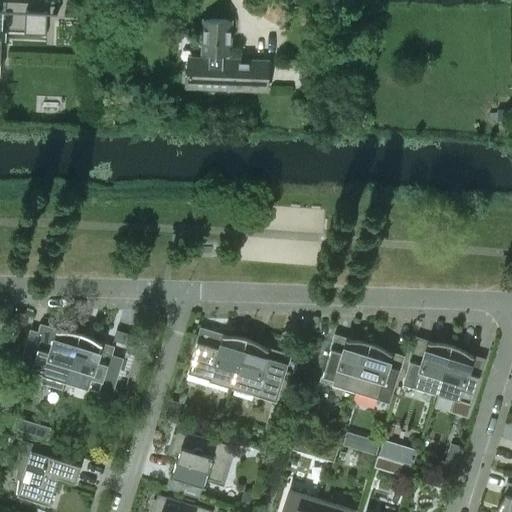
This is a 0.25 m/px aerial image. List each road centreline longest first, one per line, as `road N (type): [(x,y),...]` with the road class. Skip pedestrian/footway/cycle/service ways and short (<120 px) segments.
road 1 (residential): [(188,290),(511,305)]
road 2 (residential): [(119,511),(188,290)]
road 3 (residential): [(0,284),(188,290)]
road 4 (residential): [(457,511),(511,334)]
